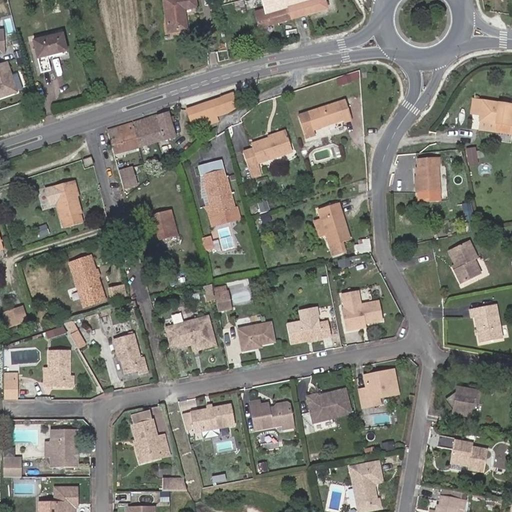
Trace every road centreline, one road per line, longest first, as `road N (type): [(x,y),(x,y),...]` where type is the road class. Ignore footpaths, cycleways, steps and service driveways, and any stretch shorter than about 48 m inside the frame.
road 1 (residential): [(432,344),(123,399),(107,410)]
road 2 (tertiary): [(93,123),(246,73),(394,43)]
road 3 (residential): [(432,344),(387,255),(381,172),(431,60)]
road 4 (residential): [(93,123),(141,298)]
road 5 (residential): [(414,511),(438,353),(432,344)]
